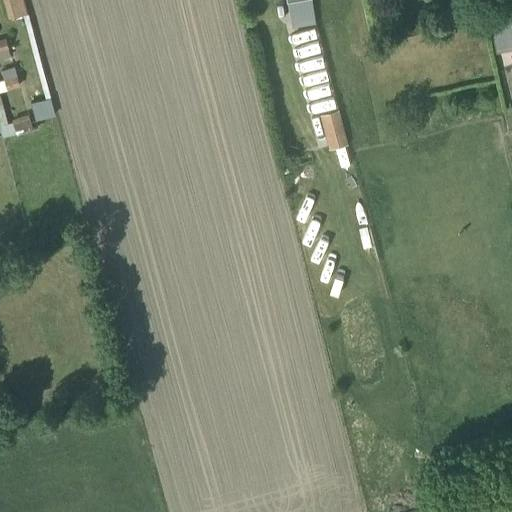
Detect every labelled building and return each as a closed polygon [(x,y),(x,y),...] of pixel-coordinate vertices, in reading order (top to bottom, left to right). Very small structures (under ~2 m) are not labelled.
[(25,0),(4,0),(9,13),(28,8),(25,0)] [(316,19),(312,0),(286,0),(290,23),(316,19)] [(511,22),(510,12),(491,16),(497,44),(511,41),(511,22)] [(0,125),(12,123),(13,128),(31,124),(28,110),(0,116),(0,56),(8,54),(3,35),(0,35),(0,125)] [(320,107),(330,143),(350,138),(340,102),(320,107)]
